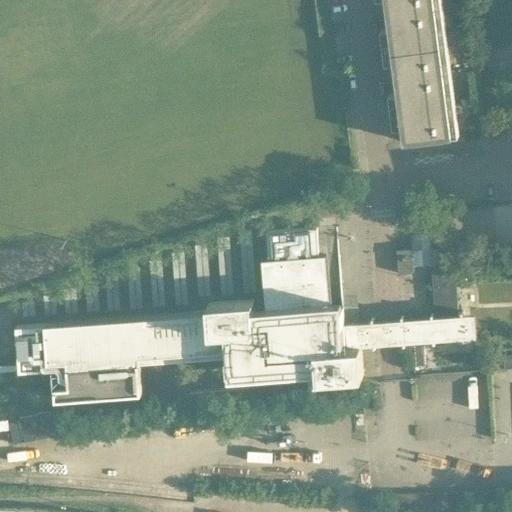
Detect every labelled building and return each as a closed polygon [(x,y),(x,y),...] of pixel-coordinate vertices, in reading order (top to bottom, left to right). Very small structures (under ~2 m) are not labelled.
[(385,0),(404,142),(453,136),(451,121),(449,121),(448,115),(450,115),(449,108),(447,108),(446,98),(448,98),(447,91),(445,91),(444,85),(446,85),(443,56),(440,57),(440,51),(442,51),(441,45),(447,45),(441,0),(385,0)] [(441,340),(440,324),(439,317),(434,317),(434,316),(344,322),(343,307),(331,308),(327,254),(319,254),(317,227),(267,231),(269,258),(262,259),(266,313),(255,314),(254,299),(208,303),(209,310),(24,324),(17,325),(20,365),(0,366),(0,372),(54,369),(56,398),(143,392),(140,362),(227,355),(228,372),(317,365),(318,378),(358,375),(363,375),(361,346),(477,338),(475,313),(458,314),(460,339),(441,340)] [(433,266),(431,249),(430,233),(410,235),(412,248),(413,267),(433,266)] [(413,272),(413,267),(412,248),(397,249),(399,273),(413,272)] [(444,248),(431,249),(433,266),(433,269),(446,268),(444,248)] [(460,339),(458,314),(456,286),(461,286),(460,268),(446,268),(433,269),(431,269),(434,316),(434,317),(439,317),(440,324),(441,340),(460,339)] [(68,407),(56,409),(61,434),(73,431),(68,407)] [(56,409),(45,412),(50,436),(61,434),(56,409)] [(45,412),(33,414),(37,439),(50,436),(45,412)] [(21,417),(21,420),(25,441),(37,439),(33,414),(21,417)] [(7,420),(0,420),(0,429),(9,429),(7,420)] [(25,441),(21,420),(11,422),(12,429),(12,430),(15,443),(25,441)] [(489,490),(389,492),(389,511),(456,511),(490,511),(489,490)]
